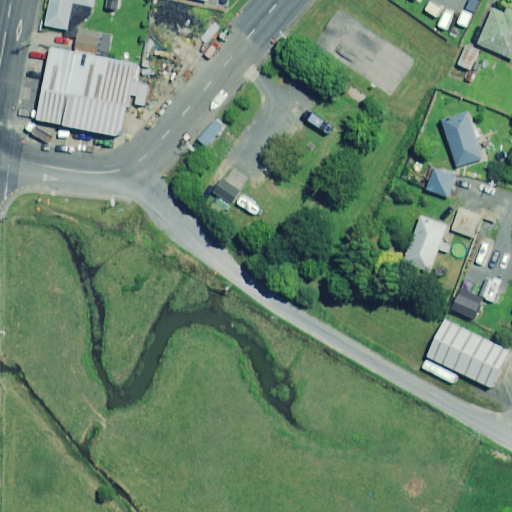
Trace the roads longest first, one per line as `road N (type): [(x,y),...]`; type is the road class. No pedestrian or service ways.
road 1 (unclassified): [(511,449),(243,281),(129,167)]
road 2 (residential): [(129,167),(163,138),(278,0)]
road 3 (residential): [(0,155),(93,173),(129,167)]
